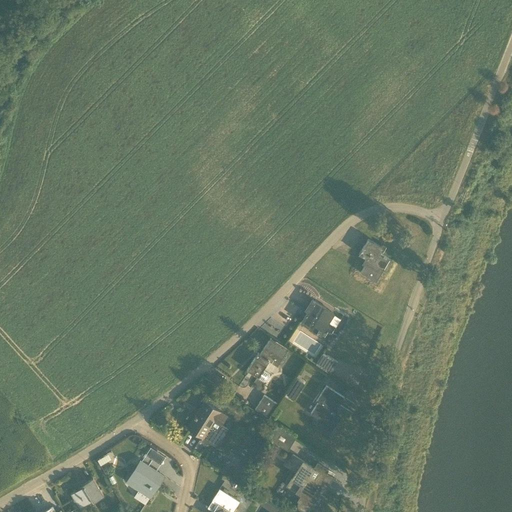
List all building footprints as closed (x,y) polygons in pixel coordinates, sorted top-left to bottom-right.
[(384,255),(380,253),(383,248),(368,239),(359,254),(369,260),(366,266),(365,265),(360,272),(372,279),(376,273),(380,275),(390,259),(387,256),(384,255)] [(335,308),(333,312),(313,299),(309,305),(306,309),(308,311),(302,321),(325,336),(328,331),(331,333),(344,314),(335,308)] [(270,361),(277,366),(288,351),(270,339),(260,354),(261,355),(259,359),(255,357),(247,369),(264,381),(268,380),(270,377),(269,373),(264,370),(270,361)] [(323,353),(315,365),(330,374),(337,362),(323,353)] [(296,378),(286,394),(294,399),(304,383),(296,378)] [(337,404),(338,404),(344,396),(326,385),(317,400),(319,401),(311,413),(321,420),(319,422),(330,429),(339,416),(334,413),(335,411),(333,410),(337,404)] [(267,417),(276,403),(264,395),(255,409),(267,417)] [(195,417),(188,427),(203,436),(200,441),(206,444),(209,439),(211,441),(219,429),(218,428),(226,415),(205,402),(199,410),(201,412),(198,416),(195,414),(194,416),(195,417)] [(288,450),(296,437),(278,426),(270,438),(288,450)] [(271,463),(280,449),(273,444),(263,459),(271,463)] [(303,453),(301,457),(310,463),(312,459),(303,453)] [(316,462),(314,468),(293,454),(286,465),(296,471),(286,486),(301,495),(298,500),(311,508),(311,506),(316,510),(325,497),(319,493),(322,488),(324,489),(332,477),(325,473),(327,469),(316,462)] [(154,479),(160,483),(164,476),(141,460),(127,482),(138,489),(134,497),(145,505),(150,497),(146,494),(152,485),(151,484),(154,479)] [(93,503),(103,497),(93,478),(83,484),(83,486),(71,494),(79,510),(92,501),(93,503)] [(212,500),(218,503),(212,511),(232,511),(240,501),(220,488),(212,500)]
